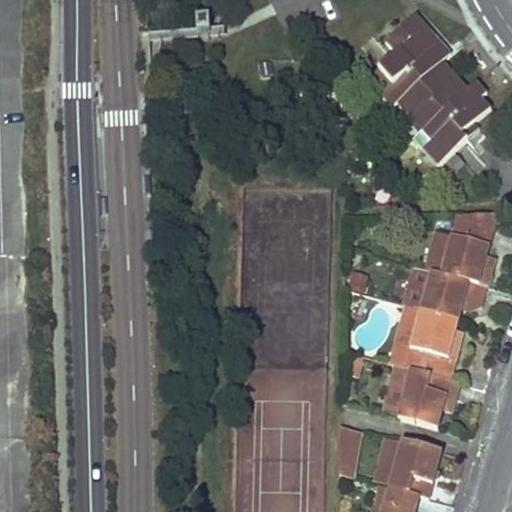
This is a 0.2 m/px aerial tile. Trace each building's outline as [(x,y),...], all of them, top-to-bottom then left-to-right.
[(207,17),(201,18),(202,35),(202,41),(215,40),(214,29),(214,17),(207,17)] [(441,58),(409,23),(385,45),(396,57),(375,76),(389,92),(382,99),(392,113),(395,109),(408,125),(412,121),(423,133),(425,131),(435,142),(429,149),(442,164),(468,142),(462,137),(485,117),(475,106),(481,101),(471,88),(467,92),(439,61),(441,58)] [(492,248),(454,237),(443,277),(478,286),(487,289),(493,268),(486,266),(492,248)] [(364,297),(368,279),(353,275),(348,293),(364,297)] [(443,277),(433,275),(422,313),(460,324),(464,308),(471,309),(478,286),(443,277)] [(460,324),(422,313),(411,351),(423,355),(417,371),(451,381),(462,343),(456,341),(460,324)] [(417,371),(411,370),(397,421),(437,432),(446,397),(456,399),(460,383),(451,381),(417,371)] [(344,433),(335,480),(355,484),(364,437),(344,433)] [(442,454),(403,443),(389,491),(423,500),(428,501),(434,481),(442,454)] [(419,511),(423,500),(389,491),(383,511),(419,511)]
